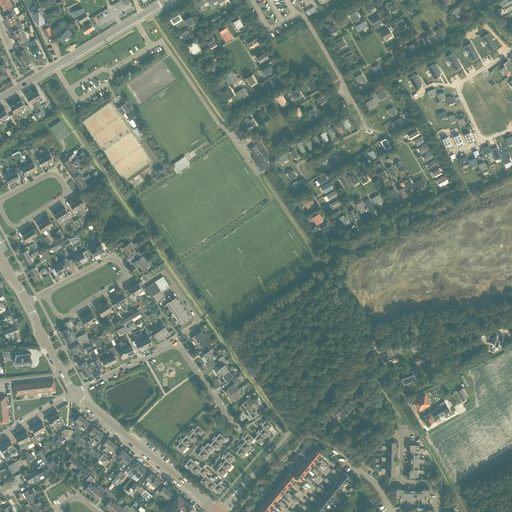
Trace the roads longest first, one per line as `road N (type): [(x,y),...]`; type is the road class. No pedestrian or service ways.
road 1 (residential): [(221,511),(379,337),(422,323)]
road 2 (tertiary): [(0,98),(166,0)]
road 3 (residential): [(219,511),(72,392)]
road 4 (residential): [(0,201),(47,176),(64,188),(62,200),(20,226),(7,221)]
road 5 (residential): [(45,294),(56,315),(65,315),(123,280),(120,264),(105,262)]
road 6 (residential): [(286,511),(340,458),(381,489)]
